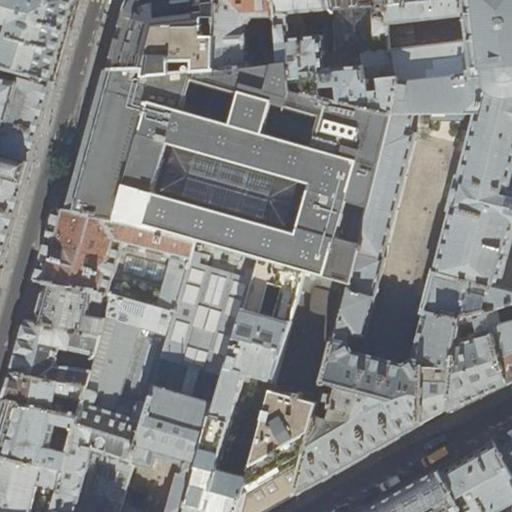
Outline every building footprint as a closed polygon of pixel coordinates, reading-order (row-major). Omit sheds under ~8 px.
[(0,0),(0,21),(11,24),(7,37),(0,34),(0,66),(20,72),(54,81),(55,81),(67,39),(77,0),(0,0)] [(119,40),(111,69),(148,69),(147,76),(218,68),(219,22),(220,0),(135,0),(128,6),(119,40)] [(220,0),(219,22),(218,68),(249,66),(246,26),(248,25),(251,24),(253,22),(253,18),(278,16),(277,0),(220,0)] [(277,0),(278,16),(281,61),(291,59),(294,88),(393,113),(401,81),(400,77),(367,80),(362,53),(336,56),(335,58),(336,68),(326,69),(323,39),(321,37),(304,38),(302,13),(332,9),(331,0),(277,0)] [(490,311),(511,307),(511,0),(464,0),(466,18),(469,41),(395,50),(400,77),(401,81),(393,113),(371,204),(362,241),(353,276),(352,283),(297,495),(328,478),(379,449),(425,423),(427,367),(425,367),(425,365),(454,366),(460,316),(490,311)] [(331,0),(332,9),(336,56),(362,53),(367,80),(400,77),(395,50),(390,51),(388,25),(386,0),(331,0)] [(386,0),(388,25),(466,18),(464,0),(386,0)] [(74,207),(73,212),(124,219),(198,240),(261,258),(306,270),(336,278),(338,272),(353,276),(362,241),(340,236),(350,199),(371,204),(393,113),(294,88),(291,59),(281,61),(249,66),(218,68),(147,76),(148,69),(111,69),(110,73),(111,73),(106,88),(105,88),(103,98),(104,99),(100,112),(97,124),(96,125),(93,134),(94,136),(87,160),(86,160),(83,171),(84,171),(83,175),(77,197),(76,197),(73,207),(74,207)] [(0,259),(4,263),(29,174),(36,151),(35,151),(54,81),(20,72),(17,83),(0,78),(0,259)] [(36,280),(51,283),(115,295),(178,312),(198,240),(124,219),(73,212),(56,209),(46,245),(36,280)] [(187,511),(261,258),(198,240),(178,312),(136,460),(156,465),(159,454),(183,461),(180,472),(182,472),(170,511),(143,511),(146,506),(125,499),(121,511),(187,511)] [(306,270),(261,258),(187,511),(241,511),(251,476),(221,467),(248,370),(278,378),(306,270)] [(267,511),(297,495),(352,283),(336,278),(306,270),(278,378),(251,476),(241,511),(267,511)] [(46,302),(40,324),(103,335),(115,295),(51,283),(46,302)] [(64,468),(51,511),(121,511),(125,499),(136,460),(178,312),(115,295),(103,335),(97,354),(93,369),(89,386),(85,400),(79,415),(72,439),(68,452),(64,468)] [(511,307),(490,311),(510,384),(511,382),(511,307)] [(477,401),(510,384),(490,311),(460,316),(454,366),(449,409),(453,412),(477,401)] [(18,347),(11,371),(89,386),(93,369),(57,365),(61,348),(97,354),(103,335),(40,324),(25,321),(18,347)] [(438,416),(449,409),(454,366),(425,365),(425,367),(427,367),(425,423),(438,416)] [(7,386),(3,400),(79,415),(85,400),(89,386),(11,371),(7,386)] [(0,410),(0,453),(64,468),(68,452),(53,447),(56,435),(72,439),(79,415),(3,400),(0,410)] [(511,429),(495,440),(511,471),(511,429)] [(466,456),(442,470),(463,511),(511,511),(511,471),(495,440),(466,456)] [(0,511),(51,511),(64,468),(0,453),(0,511)] [(403,492),(367,511),(463,511),(442,470),(403,492)]
